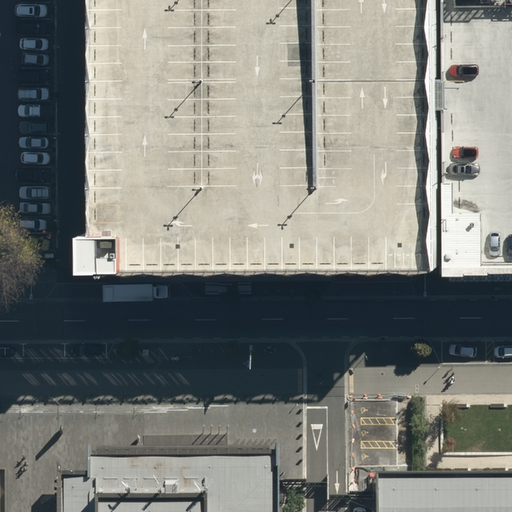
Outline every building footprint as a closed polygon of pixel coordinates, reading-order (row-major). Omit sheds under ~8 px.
[(106,0),(108,109),(110,228),(98,228),(98,269),(377,267),(450,266),(444,0),(106,0)] [(511,0),(447,0),(454,266),(511,265),(511,0)] [(55,67),(0,66),(0,173),(0,247),(55,247),(55,67)] [(97,466),(97,489),(60,489),(60,511),(277,511),(278,484),(278,466),(97,466)] [(511,511),(511,482),(413,482),(374,482),(374,496),(374,511),(511,511)] [(0,511),(19,511),(20,486),(0,486),(0,511)]
